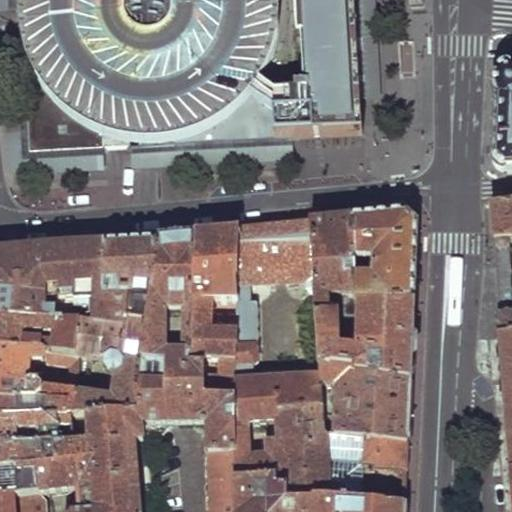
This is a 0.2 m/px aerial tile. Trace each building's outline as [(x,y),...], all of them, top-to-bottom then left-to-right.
[(354,134),(363,134),(362,102),(360,79),(359,55),(358,44),(355,0),(17,0),(18,21),(20,57),(21,68),(26,151),(26,153),(136,147),(147,146),(170,145),(268,139),(276,139),(285,138),(316,136),(354,134)] [(511,72),(498,75),(495,164),(506,174),(511,174),(511,72)] [(511,205),(493,207),(495,254),(503,253),(510,252),(509,243),(511,242),(511,316),(507,317),(499,317),(501,339),(511,337),(511,205)] [(359,301),(415,303),(417,262),(419,225),(407,215),(392,216),(353,220),(356,262),(372,262),(373,278),(357,278),(359,301)] [(356,262),(353,220),(334,222),(311,224),(317,297),(318,318),(341,317),(356,315),(354,306),(360,305),(359,301),(357,278),(356,262)] [(317,297),(311,224),(276,227),(241,231),(240,304),(239,334),(238,398),(237,478),(275,478),(291,489),(291,503),(317,504),(317,500),(326,501),(327,437),(324,388),(323,382),(258,381),(258,362),(261,359),(263,304),(254,303),(254,284),(309,285),(310,295),(312,299),(317,297)] [(218,233),(196,235),(204,362),(222,362),(222,378),(205,378),(206,399),(238,398),(239,334),(215,334),(216,305),(240,304),(241,231),(218,233)] [(156,239),(155,243),(150,298),(147,323),(142,411),(76,419),(72,419),(73,427),(75,443),(76,465),(37,469),(40,501),(43,501),(79,498),(80,511),(142,511),(137,444),(145,443),(144,426),(207,427),(212,511),(236,511),(237,478),(238,398),(206,399),(205,378),(204,362),(196,235),(176,237),(156,239)] [(131,244),(107,246),(106,297),(130,297),(150,298),(155,243),(131,244)] [(44,250),(0,252),(0,316),(81,324),(128,330),(129,321),(130,297),(106,297),(107,246),(44,250)] [(503,253),(495,254),(497,283),(499,317),(507,317),(511,316),(511,292),(511,282),(510,252),(503,253)] [(357,380),(412,384),(414,343),(415,303),(359,301),(360,305),(363,352),(345,353),(341,317),(318,318),(321,369),(356,372),(357,380)] [(81,324),(0,316),(0,346),(32,347),(80,353),(81,324)] [(147,323),(129,321),(128,330),(81,324),(80,353),(80,359),(107,363),(106,366),(107,372),(114,374),(112,399),(78,396),(78,402),(76,419),(142,411),(147,323)] [(511,337),(501,339),(507,406),(511,471),(511,337)] [(32,347),(0,346),(0,399),(44,401),(39,394),(30,394),(32,360),(70,362),(67,401),(78,402),(78,396),(80,359),(80,353),(32,347)] [(336,437),(409,445),(410,414),(412,384),(357,380),(356,372),(321,369),(323,382),(324,388),(338,388),(336,437)] [(44,401),(0,399),(0,421),(72,419),(76,419),(78,402),(67,401),(44,401)] [(72,419),(0,421),(0,447),(65,443),(64,439),(61,439),(61,428),(73,427),(72,419)] [(326,501),(406,505),(408,475),(409,445),(336,437),(327,437),(326,501)] [(65,443),(0,447),(0,470),(37,469),(76,465),(75,443),(65,443)] [(37,469),(0,470),(0,503),(18,503),(26,503),(40,501),(37,469)] [(405,511),(406,505),(326,501),(317,500),(317,504),(291,503),(291,489),(275,478),(237,478),(236,511),(405,511)] [(40,501),(26,503),(26,511),(48,511),(49,507),(43,501),(40,501)] [(0,503),(0,511),(18,511),(18,503),(0,503)]
